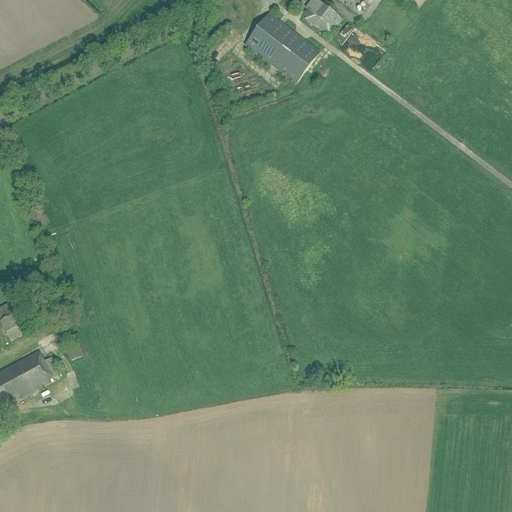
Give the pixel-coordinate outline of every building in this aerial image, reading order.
[(305,20),(329,39),(343,21),(315,0),(313,0),(306,11),(310,14),(305,20)] [(337,0),(340,2),(342,1),(347,4),(345,6),(355,13),(364,0),(337,0)] [(319,54),(271,17),(247,49),(295,85),(319,54)] [(0,310),(0,321),(11,342),(28,332),(13,303),(0,310)] [(68,359),(80,355),(74,340),(63,345),(68,359)] [(0,373),(0,406),(17,397),(19,401),(39,391),(37,388),(43,385),(45,388),(55,382),(53,380),(61,376),(52,359),(45,363),(39,353),(0,373)]
